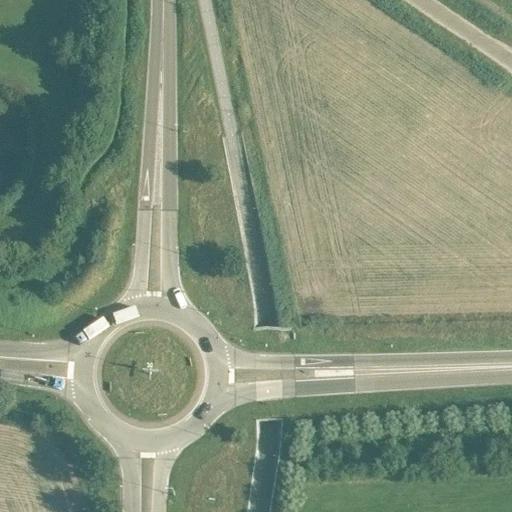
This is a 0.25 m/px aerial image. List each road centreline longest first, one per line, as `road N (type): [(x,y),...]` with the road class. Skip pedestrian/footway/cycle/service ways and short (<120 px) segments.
road 1 (tertiary): [(157,179),(160,0)]
road 2 (primary): [(210,406),(233,395),(380,372)]
road 3 (primary): [(380,372),(214,353)]
road 4 (tertiary): [(177,312),(157,179)]
road 5 (tertiary): [(157,179),(128,310)]
road 6 (primary): [(511,368),(380,372)]
